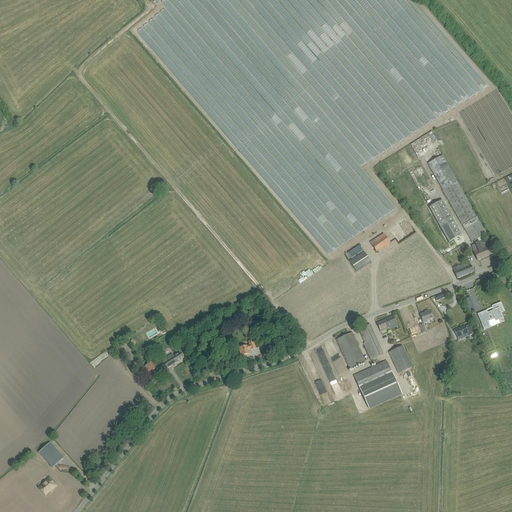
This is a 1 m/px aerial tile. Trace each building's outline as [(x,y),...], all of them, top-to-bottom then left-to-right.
[(442,156),(428,164),(472,243),(474,242),(478,239),(486,235),(442,156)] [(442,200),(429,208),(449,242),(451,241),(456,239),(460,236),(462,235),(442,200)] [(391,231),(386,234),(389,239),(395,236),(391,231)] [(384,233),(370,242),(376,252),(390,243),(384,233)] [(478,239),(474,242),(475,245),(471,246),(473,251),(478,261),(489,256),(484,245),(483,245),(482,241),(479,243),(478,239)] [(359,246),(354,249),(358,254),(363,251),(359,246)] [(353,250),(348,253),(351,259),(356,255),(353,250)] [(364,252),(349,262),(356,272),(371,263),(364,252)] [(459,265),(452,268),(457,279),(474,272),(469,262),(460,266),(459,265)] [(435,297),(436,301),(447,297),(446,292),(435,297)] [(486,311),(478,314),(484,329),(490,327),(488,322),(495,319),(496,321),(503,318),(501,312),(504,311),(501,303),(492,306),(494,310),(488,313),(486,311)] [(427,312),(420,315),(424,323),(428,322),(428,321),(434,319),(430,310),(426,312),(427,312)] [(393,316),(377,324),(381,332),(388,329),(389,331),(398,327),(393,316)] [(370,325),(359,329),(365,343),(363,343),(371,360),(383,354),(370,325)] [(464,326),(454,330),(457,338),(468,334),(469,336),(473,334),(470,325),(465,327),(464,325),(464,326)] [(352,333),(336,340),(350,370),(365,362),(352,333)] [(331,352),(338,349),(333,338),(327,341),(331,352)] [(250,350),(255,349),(253,341),(248,342),(249,345),(239,348),(241,356),(249,354),(248,350),(250,350)] [(324,345),(318,347),(322,357),(328,354),(324,345)] [(403,346),(388,353),(398,374),(412,368),(403,346)] [(172,354),(161,361),(166,369),(184,358),(180,352),(174,356),(172,354)] [(161,375),(152,362),(144,367),(142,368),(151,382),(161,375)] [(354,377),(369,410),(402,395),(387,362),(354,377)] [(342,387),(339,379),(334,381),(337,389),(342,387)] [(39,453),(53,468),(64,458),(50,443),(39,453)] [(56,486),(50,478),(42,485),(43,485),(39,489),(45,495),(51,490),(51,491),(56,486)]
